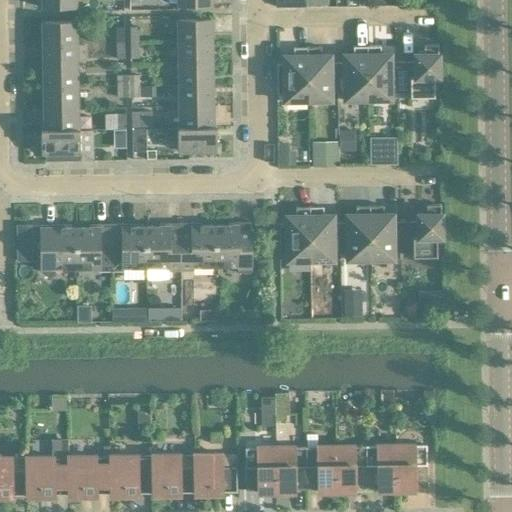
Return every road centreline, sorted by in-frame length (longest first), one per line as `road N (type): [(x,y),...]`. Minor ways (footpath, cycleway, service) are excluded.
road 1 (unclassified): [(500,289),(495,0)]
road 2 (residential): [(1,185),(268,183)]
road 3 (tertiary): [(500,511),(500,289)]
road 4 (residential): [(261,20),(433,19)]
road 5 (residential): [(268,183),(439,176)]
road 6 (residential): [(268,183),(261,20)]
road 7 (residential): [(5,332),(1,185)]
